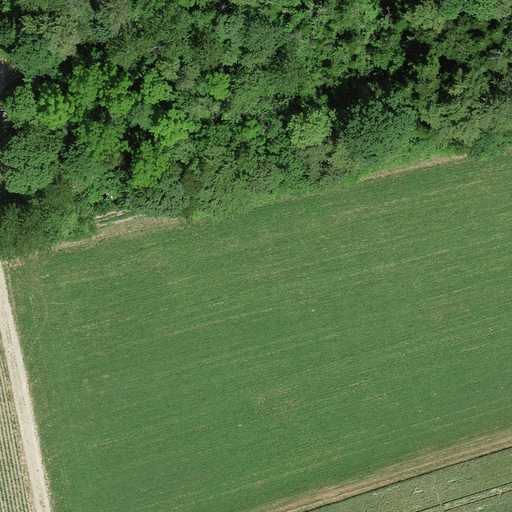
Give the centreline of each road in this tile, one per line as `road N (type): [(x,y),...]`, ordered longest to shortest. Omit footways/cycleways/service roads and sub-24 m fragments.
road 1 (track): [(267,511),(511,438)]
road 2 (track): [(0,312),(40,511)]
